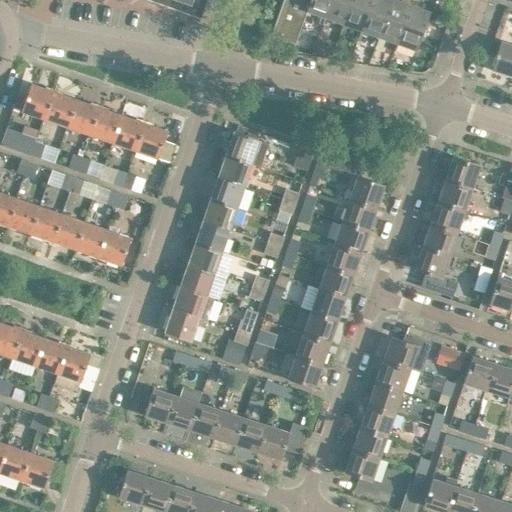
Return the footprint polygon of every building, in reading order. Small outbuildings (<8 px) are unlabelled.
[(294,43),(306,11),(308,4),(296,0),(283,0),(282,6),(280,6),(280,7),(281,7),(271,34),(294,43)] [(306,11),(324,17),(330,0),(309,0),(308,4),(306,11)] [(330,0),(324,17),(342,24),(350,0),(330,0)] [(350,0),(342,24),(360,30),(370,0),(350,0)] [(370,0),(360,30),(378,37),(391,0),(370,0)] [(391,0),(378,37),(396,43),(411,0),(400,0),(400,1),(397,0),(391,0)] [(411,0),(396,43),(414,50),(428,11),(420,8),(422,0),(411,0)] [(511,11),(507,9),(498,35),(506,38),(511,20),(511,11)] [(436,14),(434,21),(446,26),(448,18),(436,14)] [(490,69),(511,75),(511,44),(499,41),(490,69)] [(42,118),(43,118),(53,91),(30,83),(24,100),(22,106),(20,110),(22,111),(20,119),(39,126),(42,118)] [(43,118),(66,126),(75,99),(53,91),(43,118)] [(15,97),(12,107),(20,110),(22,106),(24,100),(15,97)] [(66,126),(89,134),(98,107),(75,99),(66,126)] [(89,134),(112,142),(121,115),(98,107),(89,134)] [(132,149),(134,150),(144,123),(121,115),(112,142),(125,147),(124,150),(130,153),(132,149)] [(144,123),(134,150),(133,154),(142,157),(143,153),(157,158),(167,131),(144,123)] [(8,147),(31,154),(36,141),(40,132),(33,129),(29,139),(12,133),(8,147)] [(225,155),(251,163),(259,166),(267,144),(233,132),(225,155)] [(36,141),(31,154),(40,157),(44,144),(36,141)] [(68,167),(76,170),(81,157),(72,154),(68,167)] [(225,155),(218,176),(243,185),(251,163),(225,155)] [(297,155),(294,165),(306,169),(309,159),(297,155)] [(452,155),(445,178),(471,187),(479,164),(452,155)] [(81,157),(76,170),(85,173),(89,160),(81,157)] [(312,175),(321,178),(324,179),(328,166),(353,175),(356,167),(331,159),(331,158),(328,157),(325,165),(317,162),(312,175)] [(113,183),(122,186),(126,172),(130,160),(126,158),(121,171),(118,170),(113,183)] [(16,172),(24,175),(29,162),(20,159),(16,172)] [(29,162),(24,175),(33,178),(37,165),(29,162)] [(126,172),(122,186),(130,189),(135,175),(126,172)] [(61,188),(69,191),(74,178),(65,175),(61,188)] [(357,175),(349,198),(376,207),(383,184),(357,175)] [(218,176),(210,198),(236,207),(243,185),(218,176)] [(74,178),(69,191),(78,194),(82,180),(74,178)] [(445,178),(437,201),(464,210),(471,187),(445,178)] [(511,199),(511,185),(505,183),(502,194),(501,196),(511,199)] [(285,189),(282,198),(294,203),(298,193),(285,189)] [(106,203),(115,206),(119,193),(110,190),(106,203)] [(0,222),(6,225),(16,198),(0,192),(0,222)] [(119,193),(115,206),(123,209),(121,213),(132,217),(138,200),(119,193)] [(306,194),(302,207),(310,210),(315,197),(306,194)] [(6,225),(29,233),(39,206),(16,198),(6,225)] [(210,198),(202,220),(228,229),(236,207),(210,198)] [(294,203),(282,198),(279,209),(291,213),(294,203)] [(349,198),(341,220),(368,230),(376,207),(349,198)] [(511,202),(511,201),(503,198),(499,212),(508,214),(511,202)] [(437,201),(429,223),(456,233),(464,210),(437,201)] [(29,233),(52,241),(61,214),(39,206),(29,233)] [(310,210),(302,207),(297,220),(306,223),(310,210)] [(52,241),(75,249),(84,222),(61,214),(52,241)] [(202,220),(195,242),(220,251),(228,229),(202,220)] [(341,220),(333,243),(360,252),(368,230),(341,220)] [(75,249),(98,256),(107,229),(84,222),(75,249)] [(429,223),(421,246),(448,255),(456,233),(429,223)] [(107,229),(98,256),(120,264),(130,237),(107,229)] [(493,230),(489,244),(498,247),(502,233),(493,230)] [(271,232),(267,243),(279,247),(283,237),(271,232)] [(291,238),(286,252),(295,255),(299,241),(291,238)] [(195,242),(187,264),(213,273),(220,251),(195,242)] [(279,247),(267,243),(264,253),(276,257),(279,247)] [(333,243),(326,266),(352,275),(360,252),(333,243)] [(498,247),(489,244),(485,257),(493,260),(498,247)] [(448,255),(421,246),(414,269),(440,278),(448,255)] [(295,255),(286,252),(281,265),(290,268),(295,255)] [(253,261),(269,266),(270,262),(254,257),(253,261)] [(187,264),(179,286),(205,295),(213,273),(187,264)] [(326,266),(318,288),(344,297),(352,275),(326,266)] [(255,276),(252,287),(264,291),(268,280),(255,276)] [(474,289),(483,292),(487,278),(478,276),(474,289)] [(488,303),(511,310),(511,306),(511,281),(497,276),(488,303)] [(275,284),(270,297),(279,300),(283,287),(275,284)] [(179,286),(172,308),(206,320),(214,298),(205,295),(179,286)] [(264,291),(252,287),(248,296),(261,300),(264,291)] [(318,288),(310,311),(337,320),(344,297),(318,288)] [(279,300),(270,297),(265,310),(274,314),(279,300)] [(206,320),(172,308),(164,330),(190,339),(195,325),(203,327),(206,320)] [(310,311),(302,333),(329,342),(337,320),(310,311)] [(241,320),(237,331),(249,335),(254,319),(246,316),(244,321),(241,320)] [(0,352),(12,357),(21,330),(0,322),(0,352)] [(259,328),(255,342),(264,345),(268,331),(259,328)] [(12,357),(34,365),(44,338),(21,330),(12,357)] [(249,335),(237,331),(234,340),(224,337),(219,352),(238,359),(244,343),(246,344),(249,335)] [(302,333),(294,356),(321,365),(329,342),(302,333)] [(410,368),(419,371),(429,341),(405,333),(402,340),(391,336),(383,359),(410,368)] [(34,365),(57,373),(66,346),(44,338),(34,365)] [(264,345),(255,342),(250,355),(259,358),(264,345)] [(440,345),(435,362),(458,369),(463,353),(440,345)] [(66,346),(57,373),(80,381),(89,354),(66,346)] [(172,360),(185,364),(188,355),(175,351),(172,360)] [(188,355),(185,364),(198,368),(201,360),(188,355)] [(462,382),(486,390),(494,363),(471,355),(462,382)] [(321,365),(294,356),(287,378),(313,388),(321,365)] [(383,359),(375,381),(402,391),(410,368),(383,359)] [(486,390),(508,397),(511,384),(511,368),(494,363),(486,390)] [(217,374),(230,379),(233,370),(220,365),(217,374)] [(449,367),(445,380),(453,384),(458,370),(449,367)] [(233,370),(230,379),(244,383),(247,374),(233,370)] [(4,380),(0,390),(0,393),(7,396),(12,383),(4,380)] [(276,394),(278,385),(265,380),(262,389),(268,391),(265,400),(273,403),(275,394),(276,394)] [(453,384),(445,380),(440,393),(449,396),(453,384)] [(375,381),(367,404),(394,413),(394,412),(401,415),(404,407),(397,405),(402,391),(375,381)] [(292,389),(278,385),(276,394),(289,398),(292,389)] [(143,415),(166,422),(175,395),(152,388),(143,415)] [(36,406),(44,409),(49,396),(40,393),(36,406)] [(166,422),(189,429),(198,403),(175,395),(166,422)] [(49,396),(44,409),(70,418),(74,407),(57,401),(57,398),(49,396)] [(189,429),(212,437),(221,410),(198,403),(189,429)] [(367,404),(359,427),(386,436),(394,413),(367,404)] [(212,437),(235,444),(243,417),(221,410),(212,437)] [(434,412),(430,426),(439,429),(443,415),(434,412)] [(28,427),(37,430),(42,416),(33,413),(28,427)] [(42,416),(37,430),(45,433),(50,419),(42,416)] [(235,444),(257,451),(266,425),(243,417),(235,444)] [(458,429),(471,434),(474,425),(461,420),(458,429)] [(304,425),(292,421),(289,432),(284,447),(295,451),(304,425)] [(266,425),(257,451),(280,459),(284,447),(289,432),(266,425)] [(474,425),(471,434),(484,438),(487,429),(474,425)] [(439,429),(430,426),(426,439),(429,440),(435,442),(439,429)] [(359,427),(351,449),(378,458),(386,436),(359,427)] [(503,444),(511,446),(511,437),(506,435),(503,444)] [(453,446),(466,450),(468,441),(455,437),(453,446)] [(426,439),(423,448),(432,451),(435,442),(429,440),(426,439)] [(468,441),(466,450),(479,454),(482,446),(468,441)] [(0,464),(0,472),(20,479),(30,452),(7,444),(0,464)] [(378,458),(351,449),(344,472),(370,481),(378,458)] [(498,460),(511,465),(511,461),(511,455),(500,451),(498,460)] [(30,452),(20,479),(43,487),(53,460),(30,452)] [(420,457),(415,470),(424,473),(428,460),(420,457)] [(117,496),(140,504),(149,478),(126,470),(117,496)] [(415,470),(411,484),(420,487),(424,473),(415,470)] [(423,505),(444,511),(445,511),(454,486),(456,480),(445,476),(444,482),(431,478),(423,505)] [(140,504),(163,511),(171,485),(149,478),(140,504)] [(411,484),(408,483),(399,509),(407,511),(411,511),(420,487),(411,484)] [(163,511),(165,511),(187,511),(194,492),(171,485),(163,511)] [(445,511),(470,511),(477,493),(454,486),(445,511)] [(187,511),(212,511),(217,500),(194,492),(187,511)] [(470,511),(495,511),(499,500),(477,493),(470,511)] [(212,511),(238,511),(240,507),(217,500),(212,511)] [(495,511),(511,511),(511,504),(499,500),(495,511)]
